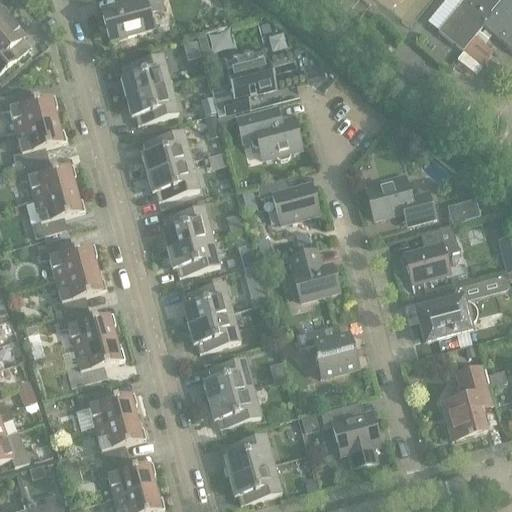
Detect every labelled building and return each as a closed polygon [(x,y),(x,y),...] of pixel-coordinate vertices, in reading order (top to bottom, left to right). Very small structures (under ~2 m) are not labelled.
[(153,35),(148,15),(163,11),(159,0),(126,0),(129,8),(102,15),(110,46),(153,35)] [(508,0),(466,0),(458,10),(483,30),(508,0)] [(511,0),(508,0),(483,30),(486,32),(494,39),(511,53),(511,0)] [(0,32),(11,23),(0,10),(0,32)] [(483,30),(458,10),(438,35),(463,55),(483,30)] [(0,78),(29,55),(20,45),(25,40),(11,23),(0,32),(0,78)] [(486,32),(473,48),(480,55),(494,39),(486,32)] [(231,90),(211,95),(218,121),(249,113),(246,100),(276,93),(268,64),(266,64),(263,53),(224,63),(231,90)] [(171,90),(163,60),(122,71),(125,81),(121,82),(126,102),(171,90)] [(322,69),(310,82),(319,90),(331,77),(322,69)] [(138,130),(179,119),(171,90),(126,102),(132,121),(135,120),(138,130)] [(55,101),(28,108),(25,96),(0,102),(0,108),(2,116),(10,114),(16,135),(57,124),(54,114),(58,113),(55,101)] [(276,160),(277,162),(281,165),(288,163),(291,159),(290,157),(301,154),(293,123),(277,127),(273,125),(271,115),(237,124),(242,144),(250,142),(252,150),(256,152),(259,151),(262,164),(276,160)] [(215,119),(204,122),(206,126),(214,131),(218,130),(215,119)] [(43,166),(40,154),(67,147),(64,135),(60,136),(57,124),(16,135),(22,158),(14,160),(17,173),(43,166)] [(192,166),(184,136),(142,147),(145,157),(142,158),(147,178),(192,166)] [(75,193),(73,183),(76,182),(73,170),(46,178),(43,166),(17,173),(21,186),(29,183),(34,204),(75,193)] [(159,207),(200,195),(192,166),(147,178),(152,198),(156,197),(159,207)] [(404,217),(407,230),(434,223),(427,197),(410,202),(404,179),(380,186),(382,190),(366,194),(375,224),(404,217)] [(281,229),(318,219),(310,189),(283,196),(280,185),(257,191),(260,203),(274,200),(281,229)] [(227,186),(213,190),(216,199),(230,195),(227,186)] [(85,217),(82,205),(79,206),(75,193),(34,204),(40,227),(32,229),(36,243),(63,235),(60,223),(85,217)] [(252,194),(241,197),(245,210),(256,207),(252,194)] [(481,221),(476,203),(448,211),(453,229),(481,221)] [(212,242),(204,212),(163,223),(166,233),(162,234),(167,254),(212,242)] [(450,278),(445,260),(459,256),(452,231),(428,237),(432,251),(404,259),(412,288),(450,278)] [(179,282),(220,271),(212,242),(167,254),(173,273),(176,273),(179,282)] [(94,250),(68,257),(65,245),(38,252),(42,265),(50,263),(55,282),(96,271),(94,262),(98,261),(94,250)] [(339,296),(332,269),(320,272),(315,254),(290,261),(295,279),(294,279),(301,306),(339,296)] [(256,257),(246,260),(249,272),(259,270),(256,257)] [(278,262),(265,266),(268,277),(281,273),(278,262)] [(83,313),(80,303),(107,296),(104,284),(100,285),(96,271),(55,282),(62,306),(54,309),(57,320),(83,313)] [(233,318),(225,288),(184,299),(186,309),(183,310),(188,330),(233,318)] [(476,325),(477,321),(477,316),(475,312),(471,309),(467,307),(462,307),(461,304),(459,304),(456,293),(423,301),(426,313),(419,315),(427,346),(469,335),(468,331),(473,329),(476,325)] [(115,341),(113,332),(116,331),(113,319),(86,326),(83,313),(57,320),(60,334),(69,332),(74,352),(115,341)] [(200,358),(241,347),(233,318),(188,330),(193,349),(197,348),(200,358)] [(321,383),(359,373),(350,339),(341,341),(338,329),(296,340),(300,353),(314,349),(317,361),(315,362),(321,383)] [(37,330),(26,333),(28,341),(39,338),(37,330)] [(125,365),(122,354),(119,354),(115,341),(74,352),(79,372),(67,375),(72,392),(102,384),(99,373),(125,365)] [(477,348),(464,352),(467,365),(481,361),(477,348)] [(253,394),(245,364),(204,375),(207,385),(203,386),(209,406),(253,394)] [(487,436),(478,402),(489,399),(482,371),(456,378),(462,401),(442,407),(452,446),(487,436)] [(504,375),(492,379),(495,391),(507,388),(504,375)] [(134,398),(108,405),(105,394),(79,401),(83,413),(90,411),(95,432),(136,421),(134,411),(137,410),(134,398)] [(214,425),(217,424),(220,435),(261,423),(253,394),(209,406),(214,425)] [(34,398),(21,403),(25,411),(37,406),(34,398)] [(0,413),(0,424),(11,420),(8,410),(0,413)] [(356,422),(352,419),(348,420),(346,411),(321,418),(324,432),(333,430),(341,459),(350,457),(354,473),(375,467),(371,451),(380,449),(372,418),(356,422)] [(14,427),(11,420),(0,424),(0,446),(19,439),(18,437),(9,440),(5,430),(14,427)] [(123,463),(120,452),(146,444),(143,433),(140,434),(136,421),(95,432),(101,455),(94,457),(97,470),(123,463)] [(315,421),(301,424),(305,438),(319,434),(315,421)] [(30,468),(19,439),(0,446),(0,467),(12,463),(15,472),(30,468)] [(274,470),(266,440),(225,451),(228,461),(224,462),(229,482),(274,470)] [(155,490),(152,481),(156,480),(153,468),(126,475),(123,463),(97,470),(101,482),(108,480),(114,502),(155,490)] [(64,479),(80,474),(78,465),(61,470),(64,479)] [(238,500),(241,510),(282,499),(274,470),(229,482),(235,501),(238,500)] [(64,479),(66,488),(83,484),(80,474),(64,479)] [(164,511),(162,502),(158,503),(155,490),(114,502),(117,511),(164,511)] [(63,511),(60,498),(46,502),(49,510),(41,511),(63,511)]
